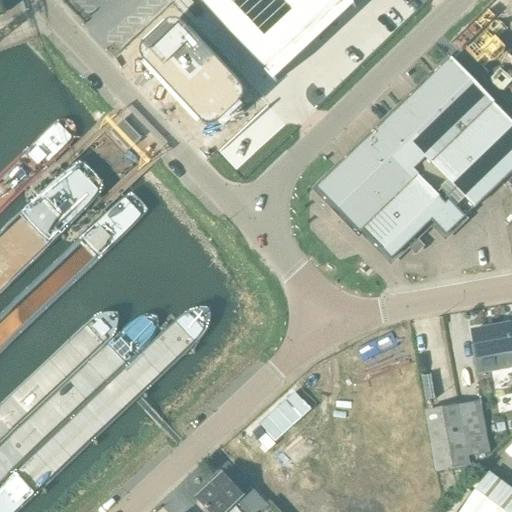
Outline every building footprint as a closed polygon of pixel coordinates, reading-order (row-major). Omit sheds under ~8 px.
[(194,0),(267,76),(347,0),(194,0)] [(217,128),(218,127),(219,127),(220,126),(221,126),(222,125),(241,107),(242,106),(243,105),(245,103),(245,101),(246,99),(246,97),(246,95),(246,93),(245,91),(244,90),(243,88),(210,52),(209,52),(208,51),(186,27),(185,26),(183,25),(181,24),(179,23),(177,23),(175,23),(173,24),(171,24),(170,25),(168,27),(147,46),(146,48),(145,49),(144,51),(143,53),(143,55),(143,57),(143,59),(144,61),(145,63),(146,65),(148,66),(167,87),(202,124),(203,125),(205,126),(205,127),(206,127),(207,128),(208,128),(209,128),(210,129),(211,129),(212,129),(213,129),(215,129),(215,128),(217,128)] [(452,61),(385,125),(427,169),(494,104),(452,61)] [(511,122),(494,104),(427,169),(470,213),(511,172),(511,122)] [(141,139),(124,121),(113,132),(129,150),(141,139)] [(360,233),(363,230),(427,169),(385,125),(318,190),(360,233)] [(470,213),(427,169),(363,230),(392,260),(433,222),(447,236),(470,213)] [(511,369),(511,332),(511,326),(473,332),(478,358),(475,359),(479,376),(511,369)] [(437,473),(470,468),(468,458),(490,454),(480,406),(460,411),(428,416),(437,473)] [(511,511),(511,491),(489,474),(460,511),(511,511)] [(263,511),(269,507),(265,503),(252,489),(243,497),(223,475),(198,499),(210,511),(228,511),(237,504),(245,511),(263,511)]
